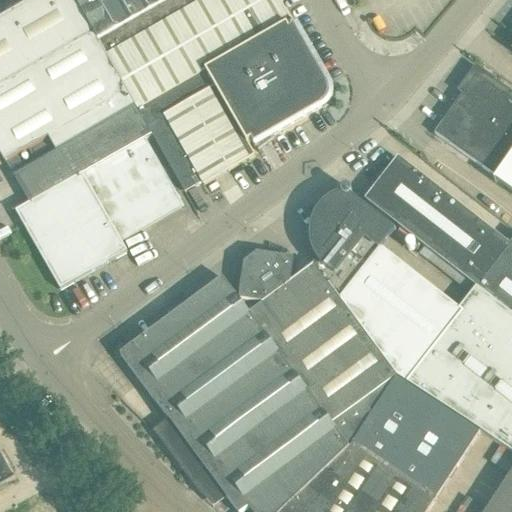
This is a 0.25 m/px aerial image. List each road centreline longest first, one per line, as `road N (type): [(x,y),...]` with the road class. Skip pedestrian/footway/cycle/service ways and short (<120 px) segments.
road 1 (unclassified): [(43,364),(386,113)]
road 2 (unclassified): [(180,511),(43,364)]
road 3 (unclassified): [(386,113),(479,0)]
road 4 (unclassified): [(386,113),(323,0)]
